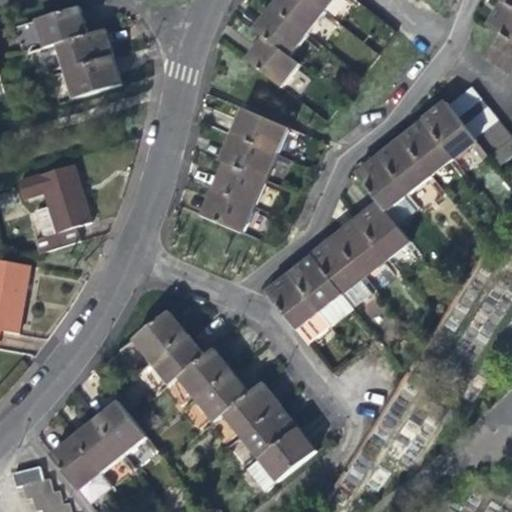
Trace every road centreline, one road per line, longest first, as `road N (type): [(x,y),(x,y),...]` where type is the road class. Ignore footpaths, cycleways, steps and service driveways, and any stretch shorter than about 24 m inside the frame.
road 1 (residential): [(237,294),(311,234),(345,159),(388,124),(446,49)]
road 2 (residential): [(176,0),(171,104),(131,252)]
road 3 (residential): [(131,252),(49,385),(0,430)]
road 4 (residential): [(237,294),(279,327),(350,421)]
road 5 (residential): [(262,511),(337,452),(351,435),(350,421)]
